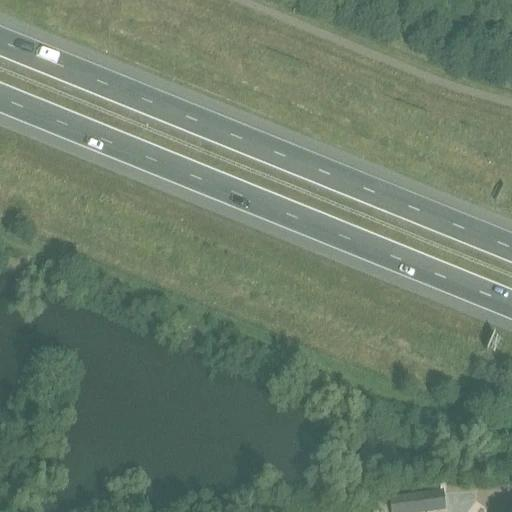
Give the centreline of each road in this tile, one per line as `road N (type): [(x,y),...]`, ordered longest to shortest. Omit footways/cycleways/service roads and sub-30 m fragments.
road 1 (motorway): [(0,98),(511,306)]
road 2 (motorway): [(511,249),(0,42)]
